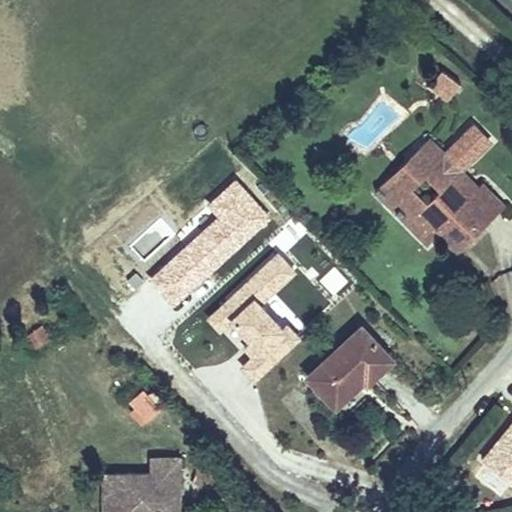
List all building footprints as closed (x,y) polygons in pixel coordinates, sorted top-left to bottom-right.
[(458,73),(439,56),(427,70),(446,87),(458,73)] [(435,249),(448,235),(441,229),(454,216),(474,236),(509,201),(484,176),(481,179),(448,147),(444,150),(427,132),(407,152),(426,172),(442,188),(427,203),(411,187),(391,205),(435,249)] [(372,187),(391,205),(411,187),(426,172),(407,152),(372,187)] [(172,260),(152,279),(169,299),(202,269),(205,272),(268,216),(235,179),(209,202),(219,214),(170,258),(172,260)] [(454,216),(441,229),(448,235),(462,249),(474,236),(454,216)] [(258,352),(271,366),(301,339),(287,324),(282,328),(259,302),(294,270),(278,252),(220,305),(232,319),(228,323),(247,343),(257,354),(258,352)] [(232,319),(220,305),(208,316),(221,329),(228,323),(232,319)] [(302,368),(331,399),(357,375),(364,383),(392,356),(356,317),(302,368)] [(43,325),(27,334),(34,347),(50,338),(43,325)] [(256,381),(271,366),(258,352),(257,354),(247,343),(242,346),(252,357),(242,366),(256,381)] [(146,421),(161,407),(144,387),(128,401),(146,421)] [(511,418),(479,456),(511,484),(511,482),(511,418)] [(143,472),(94,470),(91,511),(176,511),(181,459),(144,456),(143,472)]
